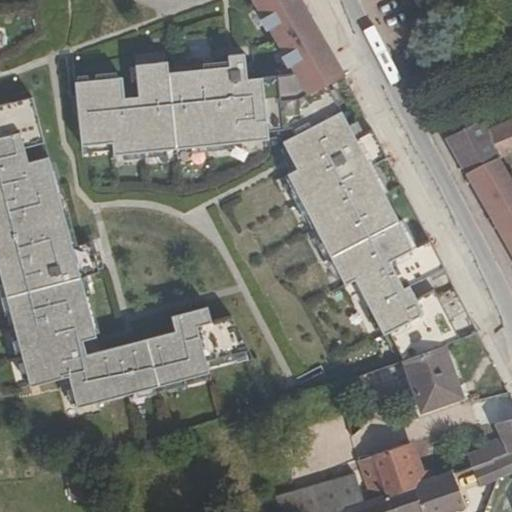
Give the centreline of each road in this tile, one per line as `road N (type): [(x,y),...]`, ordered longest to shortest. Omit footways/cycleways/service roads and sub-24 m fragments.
road 1 (tertiary): [(511,348),(333,0)]
road 2 (unknown): [(511,34),(500,27),(374,82)]
